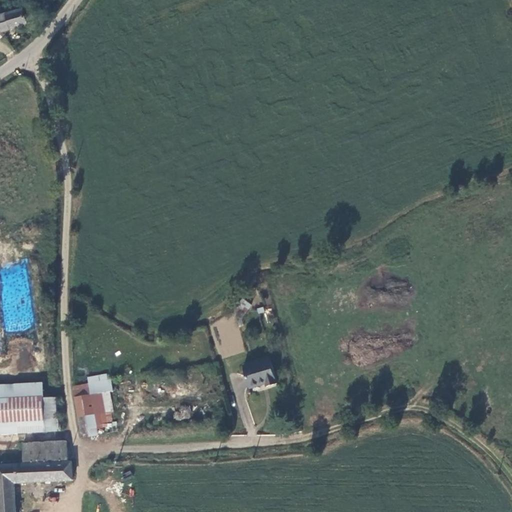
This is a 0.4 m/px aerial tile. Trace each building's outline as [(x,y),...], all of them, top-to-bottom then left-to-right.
[(0,16),(0,32),(27,24),(22,10),(0,16)] [(267,384),(267,387),(278,384),(271,359),(244,366),(250,387),(267,384)] [(74,386),(80,438),(107,434),(102,393),(90,394),(89,383),(74,386)] [(0,386),(0,433),(54,431),(53,398),(39,398),(38,384),(0,386)] [(25,463),(67,462),(66,442),(24,443),(25,463)] [(14,511),(13,481),(72,480),(72,462),(67,462),(25,463),(0,464),(0,511),(14,511)]
